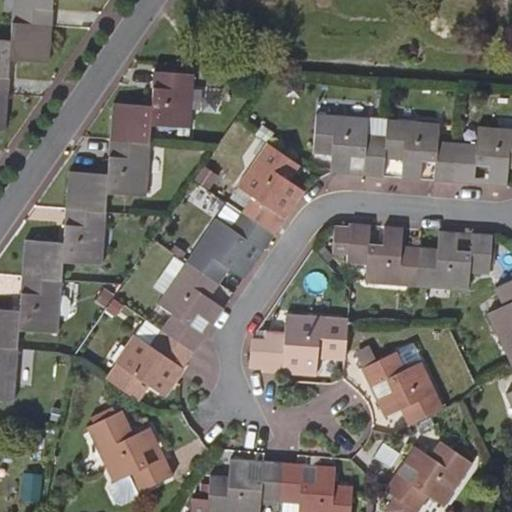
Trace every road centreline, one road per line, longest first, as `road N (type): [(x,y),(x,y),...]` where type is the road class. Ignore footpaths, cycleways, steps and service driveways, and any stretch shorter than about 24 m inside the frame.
road 1 (residential): [(511,219),(340,207),(322,214),(225,342),(238,412)]
road 2 (residential): [(0,216),(149,0)]
